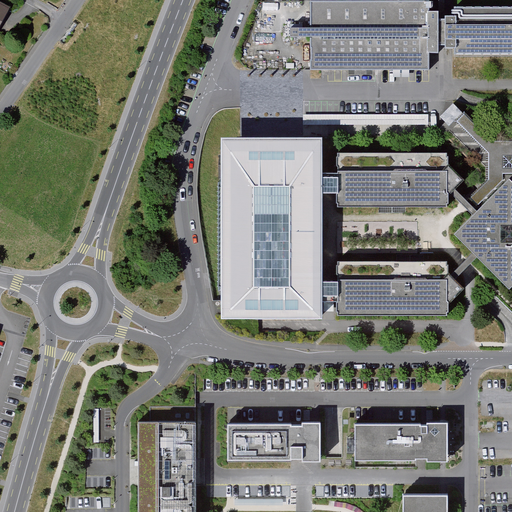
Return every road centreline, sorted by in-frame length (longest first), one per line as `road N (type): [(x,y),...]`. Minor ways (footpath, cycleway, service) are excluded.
road 1 (unclassified): [(243,0),(183,167),(196,303),(187,343)]
road 2 (unclassified): [(187,343),(264,358),(511,360)]
road 3 (secondary): [(105,210),(182,0)]
road 4 (residential): [(0,115),(79,0)]
